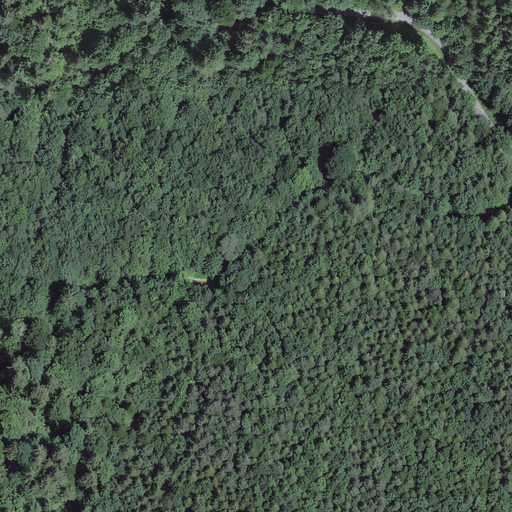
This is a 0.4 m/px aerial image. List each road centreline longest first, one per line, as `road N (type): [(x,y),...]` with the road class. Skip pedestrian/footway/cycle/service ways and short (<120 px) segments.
road 1 (track): [(511,198),(501,215),(470,224),(434,213),(386,182),(332,181),(227,275),(76,302),(0,336)]
road 2 (unclassified): [(279,0),(422,25),(511,151)]
